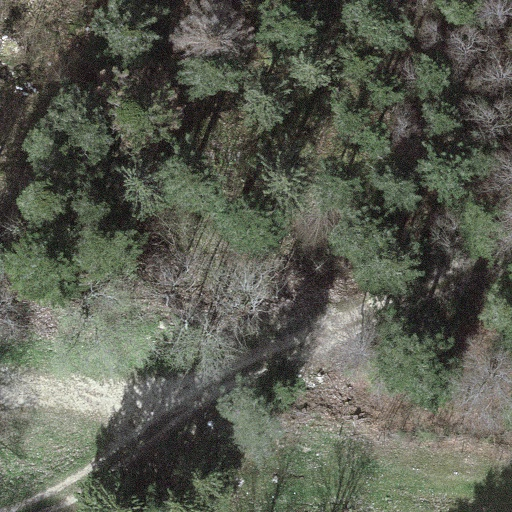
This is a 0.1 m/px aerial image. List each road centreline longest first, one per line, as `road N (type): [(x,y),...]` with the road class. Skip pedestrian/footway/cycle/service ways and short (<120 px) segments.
road 1 (track): [(511,269),(178,427),(75,498),(38,511)]
road 2 (track): [(0,387),(178,427)]
